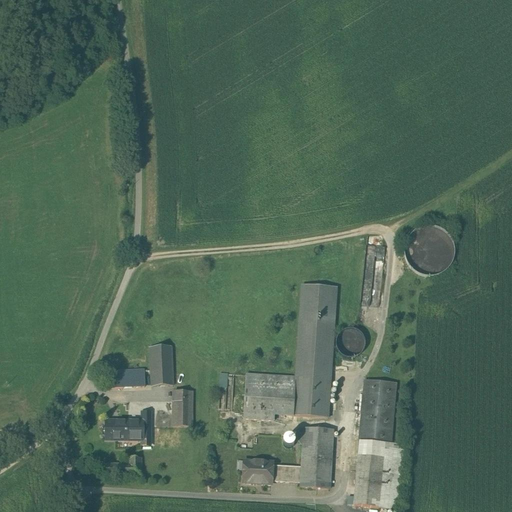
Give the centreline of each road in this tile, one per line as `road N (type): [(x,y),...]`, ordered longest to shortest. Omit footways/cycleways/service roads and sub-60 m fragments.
road 1 (unclassified): [(119,0),(140,143),(137,256),(86,382),(59,422)]
road 2 (track): [(137,256),(391,232),(511,156)]
